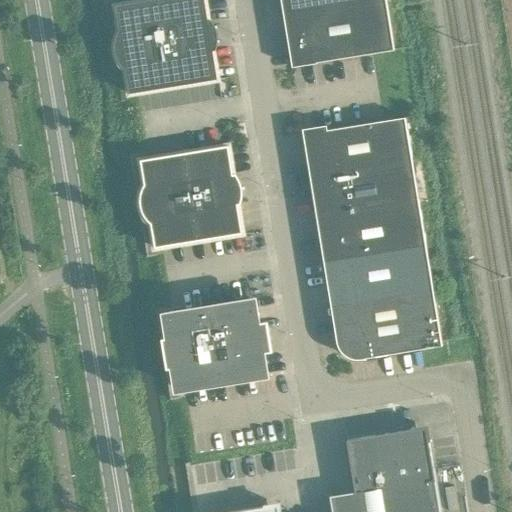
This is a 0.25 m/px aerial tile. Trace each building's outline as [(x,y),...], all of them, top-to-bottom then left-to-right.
[(212,20),(208,0),(126,0),(112,2),(116,29),(114,35),(113,40),(112,44),(112,47),(113,51),(114,56),(116,61),(119,66),(123,70),(127,96),(222,81),(216,49),(218,44),(218,39),(218,34),(217,29),(215,24),(212,20)] [(386,0),(336,0),(305,5),(308,24),(287,28),(293,67),(318,63),(318,62),(395,50),(393,37),(386,0)] [(311,176),(413,160),(406,117),(329,129),(328,129),(325,129),(329,150),(307,153),(311,176)] [(234,176),(229,145),(141,159),(156,247),(243,233),(238,200),(231,197),(230,198),(229,191),(244,189),(244,186),(229,189),(228,183),(229,182),(234,176)] [(420,202),(413,160),(311,176),(314,200),(336,196),(339,215),(420,202)] [(427,245),(420,202),(339,215),(342,235),(321,238),(325,262),(427,245)] [(434,288),(427,245),(325,262),(328,285),(350,281),(353,301),(434,288)] [(434,288),(353,301),(356,320),(335,324),(335,327),(338,341),(339,345),(341,349),(343,352),(346,355),(350,357),(354,358),(358,359),(362,358),(362,359),(366,358),(420,349),(443,345),(434,288)] [(178,388),(266,374),(254,301),(166,315),(178,388)] [(412,427),(412,429),(360,437),(347,439),(349,452),(355,492),(331,496),(333,511),(271,511),(266,508),(266,504),(264,504),(264,506),(227,511),(440,511),(429,441),(431,440),(431,439),(426,439),(414,431),(414,426),(412,427)]
